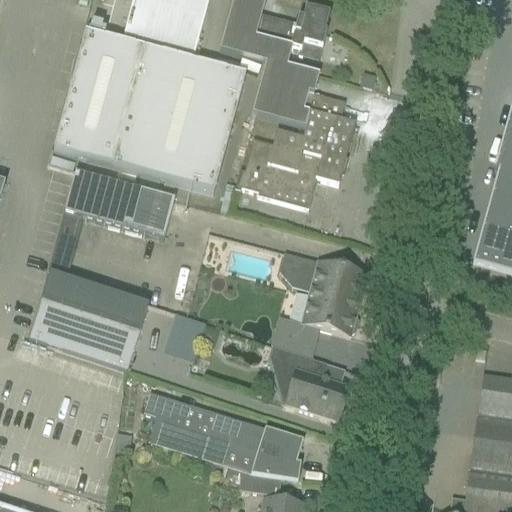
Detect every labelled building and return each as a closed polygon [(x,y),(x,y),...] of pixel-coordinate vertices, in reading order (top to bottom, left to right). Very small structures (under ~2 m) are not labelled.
[(193,0),(132,0),(120,46),(123,46),(122,49),(130,51),(130,48),(180,62),(180,65),(187,67),(188,64),(191,65),(208,4),(193,0)] [(260,21),(263,7),(254,5),(253,9),(235,4),(226,36),(223,35),(217,57),(264,70),(249,122),(301,136),(303,136),(307,119),(301,117),(306,100),(310,101),(315,83),(283,75),(289,54),(295,31),(294,30),(260,21)] [(310,14),(309,15),(304,14),(301,25),(296,24),(294,30),(295,31),(289,54),(298,56),(297,61),(317,67),(325,37),(323,37),(328,19),(310,14)] [(180,65),(141,54),(130,51),(122,49),(83,39),(51,157),(212,199),(243,82),(187,67),(180,65)] [(339,126),(343,111),(310,102),(310,101),(306,100),(301,117),(307,119),(303,136),(301,136),(299,145),(273,138),(269,153),(248,148),(241,178),(238,177),(233,196),(238,198),(239,195),(257,200),(256,203),(307,216),(315,186),(337,192),(353,130),(339,126)] [(511,132),(509,131),(499,166),(511,169),(511,132)] [(511,169),(499,166),(490,201),(511,207),(511,169)] [(62,220),(162,247),(173,206),(73,179),(62,220)] [(511,207),(490,201),(480,236),(511,244),(511,207)] [(511,244),(480,236),(470,272),(511,283),(511,244)] [(354,324),(365,281),(316,268),(300,330),(349,343),(349,340),(353,338),(355,335),(356,331),(356,327),(354,324)] [(48,280),(28,346),(125,378),(146,312),(48,280)] [(325,370),(270,353),(285,358),(280,374),(282,375),(276,394),(277,395),(282,411),(337,429),(339,421),(342,418),(344,415),(345,411),(346,407),(345,402),(348,395),(320,385),(325,370)] [(511,511),(511,385),(481,381),(463,506),(453,505),(452,511),(511,511)] [(301,448),(282,442),(147,399),(140,421),(153,424),(145,449),(225,474),(242,480),(255,484),(279,487),(296,490),(298,471),(294,471),(301,448)] [(242,480),(237,498),(277,503),(279,487),(255,484),(242,480)]
